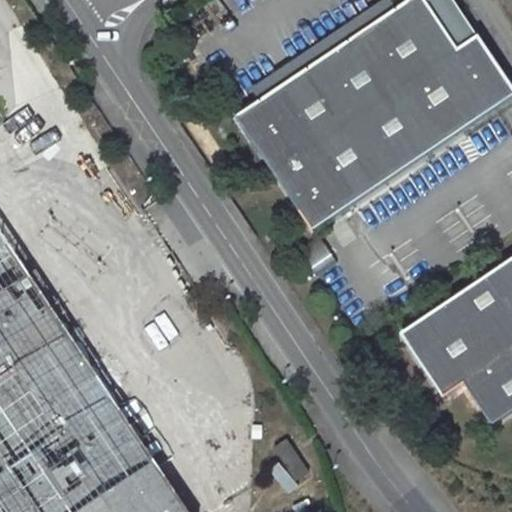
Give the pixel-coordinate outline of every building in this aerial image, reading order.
[(423,0),(410,0),(235,117),(311,232),(511,97),(511,87),(478,36),(457,50),(423,0)] [(0,75),(14,101),(36,90),(21,61),(0,71),(0,75)] [(177,267),(176,217),(107,220),(109,269),(177,267)] [(0,511),(169,511),(0,238),(0,511)] [(511,261),(402,336),(444,400),(465,386),(493,428),(511,414),(511,261)] [(292,484),(307,474),(284,440),(269,449),(292,484)]
